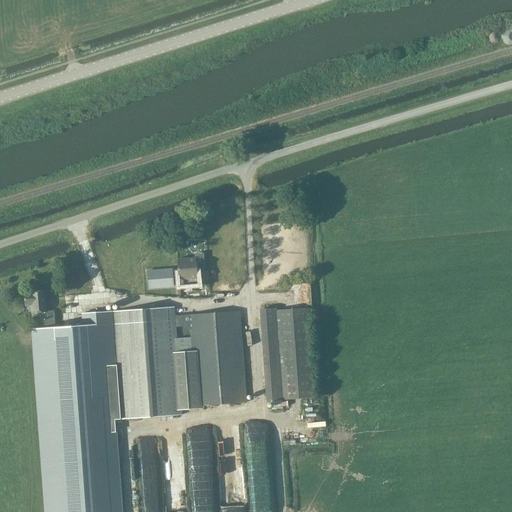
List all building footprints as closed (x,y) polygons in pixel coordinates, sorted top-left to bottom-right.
[(195,258),(178,260),(180,287),(201,286),(199,272),(196,272),(195,258)] [(44,325),(55,324),(54,310),(46,311),(44,290),(30,291),(31,293),(25,294),(25,305),(31,304),(32,312),(43,311),(44,325)] [(121,420),(181,415),(181,410),(196,408),(196,406),(246,404),(241,313),(190,315),(174,316),(173,307),(112,311),(121,420)] [(268,401),(314,397),(308,309),(276,311),(276,309),(261,310),(268,401)] [(119,420),(112,311),(82,313),(83,325),(33,329),(45,511),(119,511),(113,420),(119,420)] [(240,418),(216,419),(220,480),(244,478),(240,418)] [(243,479),(221,480),(222,510),(244,509),(243,479)] [(194,482),(198,511),(208,511),(215,511),(211,480),(194,482)]
